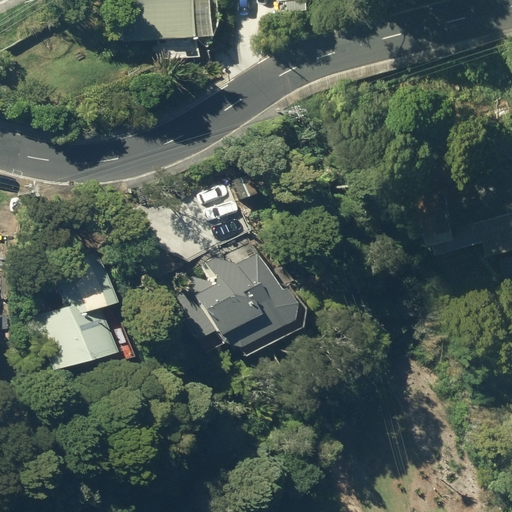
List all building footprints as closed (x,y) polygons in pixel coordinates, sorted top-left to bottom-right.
[(124,0),(118,0),(121,42),(161,41),(161,40),(190,39),(188,0),(124,0)] [(433,190),(449,251),(511,233),(511,169),(478,179),(474,163),(455,168),(459,183),(433,190)] [(10,239),(0,236),(0,268),(2,269),(10,239)] [(29,317),(45,374),(108,357),(94,311),(109,307),(94,254),(47,268),(59,308),(29,317)] [(216,345),(234,352),(287,324),(253,256),(231,267),(210,260),(203,265),(209,278),(206,284),(185,275),(181,291),(170,297),(181,320),(179,322),(190,343),(206,335),(210,341),(212,339),(216,345)]
